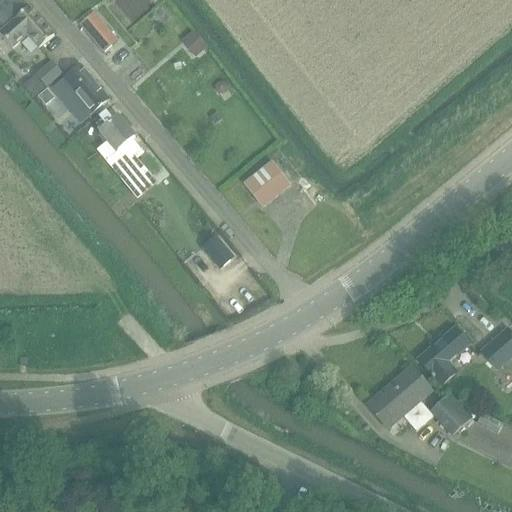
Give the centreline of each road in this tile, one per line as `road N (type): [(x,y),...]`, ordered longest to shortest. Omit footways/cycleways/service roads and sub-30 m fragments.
road 1 (residential): [(305,316),(42,0)]
road 2 (tertiary): [(396,511),(198,419),(156,381)]
road 3 (secondary): [(305,316),(511,158)]
road 4 (secondary): [(156,381),(0,405)]
